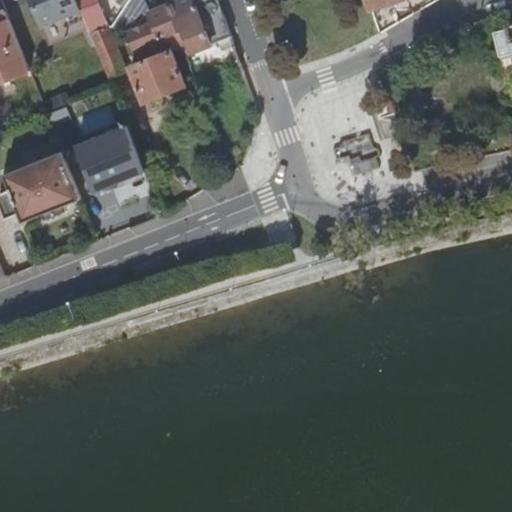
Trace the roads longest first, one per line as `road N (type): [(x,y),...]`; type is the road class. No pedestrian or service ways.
road 1 (secondary): [(299,188),(0,308)]
road 2 (secondary): [(299,188),(326,217),(361,219),(511,182)]
road 3 (secondary): [(477,0),(349,66),(269,93)]
